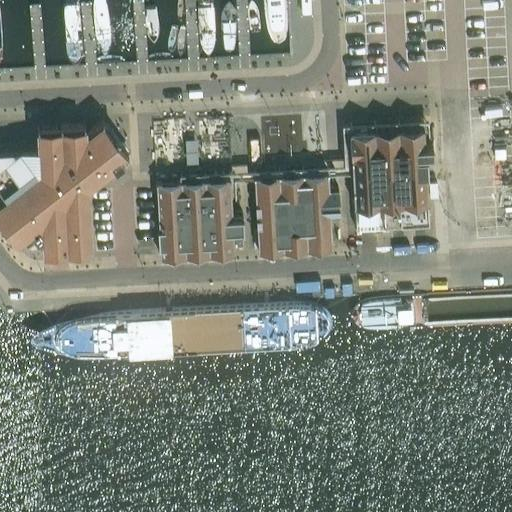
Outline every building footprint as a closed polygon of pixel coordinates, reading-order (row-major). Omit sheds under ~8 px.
[(36,126),(37,145),(38,159),(0,160),(0,213),(27,248),(39,238),(42,238),(42,252),(91,249),(87,184),(113,164),(114,165),(123,159),(122,157),(127,153),(114,136),(102,120),(85,133),(84,124),(36,126)] [(354,228),(428,224),(425,163),(433,163),(432,142),(424,143),(423,126),(349,130),(351,171),(354,228)] [(0,160),(38,159),(37,145),(0,146),(0,160)] [(184,180),(155,181),(159,255),(233,251),(233,245),(232,234),(242,233),(243,233),(242,212),(231,212),(229,177),(201,179),(200,171),(183,172),(184,180)] [(328,188),(327,172),(290,174),(253,176),(257,250),(294,248),(331,246),(330,213),(338,212),(338,213),(339,213),(337,187),(336,187),(336,188),(328,188)] [(233,245),(242,244),(242,233),(232,234),(233,245)] [(511,289),(5,315),(8,383),(511,357),(511,289)]
